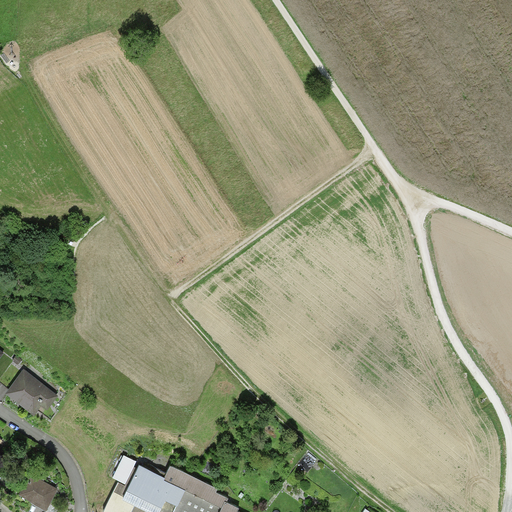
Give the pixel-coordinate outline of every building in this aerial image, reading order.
[(24,366),(6,389),(35,412),(43,403),(47,407),(58,394),(24,366)] [(123,454),(113,475),(125,481),(136,460),(123,454)] [(305,457),(298,466),(305,472),(313,463),(305,457)] [(107,511),(173,511),(186,487),(164,476),(166,473),(137,459),(125,482),(118,479),(102,509),(107,511)] [(244,511),(238,509),(240,505),(227,499),(229,495),(215,489),(218,485),(171,462),(166,473),(164,476),(186,487),(173,511),(244,511)] [(33,471),(19,493),(46,508),(58,486),(33,471)]
